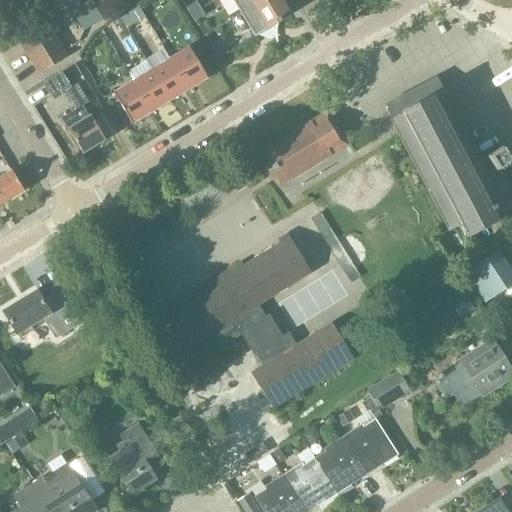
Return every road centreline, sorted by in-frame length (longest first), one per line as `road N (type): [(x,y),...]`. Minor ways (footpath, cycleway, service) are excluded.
road 1 (residential): [(76,212),(339,49)]
road 2 (residential): [(76,212),(0,86)]
road 3 (residential): [(399,511),(511,440)]
